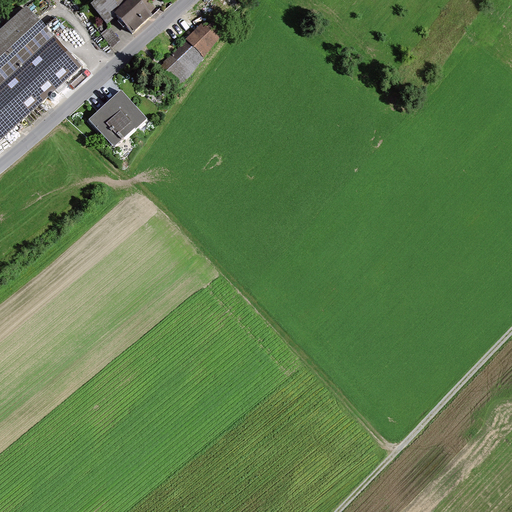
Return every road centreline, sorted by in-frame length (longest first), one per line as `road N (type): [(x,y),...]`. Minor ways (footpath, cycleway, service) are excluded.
road 1 (track): [(61,117),(141,188),(397,451)]
road 2 (tertiary): [(0,167),(191,0)]
road 3 (track): [(511,332),(339,511)]
